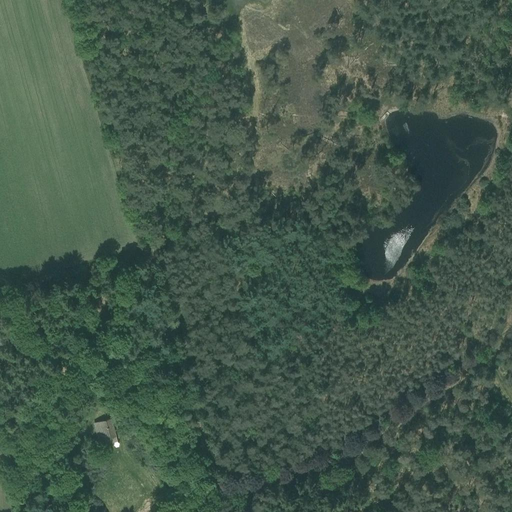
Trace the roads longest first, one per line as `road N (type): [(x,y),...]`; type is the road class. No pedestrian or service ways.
road 1 (track): [(71,0),(217,484)]
road 2 (track): [(511,329),(343,450),(217,484),(151,511)]
road 3 (track): [(144,240),(58,267),(101,403)]
